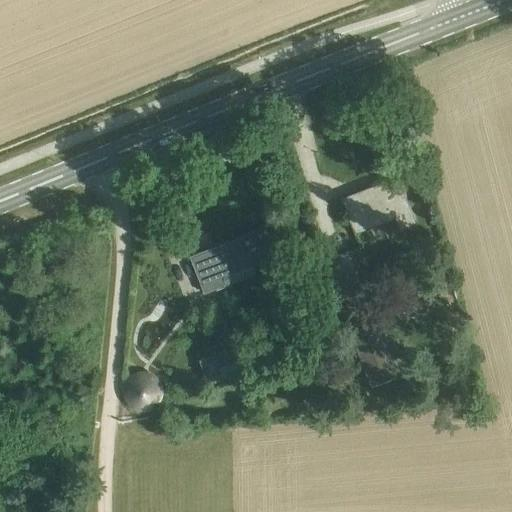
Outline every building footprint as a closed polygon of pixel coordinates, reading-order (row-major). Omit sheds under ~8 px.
[(398,175),(341,197),(352,227),(392,212),(399,231),(417,224),(398,175)] [(193,262),(205,292),(228,283),(224,274),(277,255),(265,226),(241,236),(242,237),(216,246),(216,245),(215,246),(218,255),(211,258),(210,256),(195,262),(194,261),(193,262)] [(362,286),(348,250),(319,261),(334,297),(362,286)] [(397,377),(366,297),(338,308),(371,387),(373,386),(397,377)] [(238,343),(200,358),(209,380),(246,365),(238,343)] [(121,385),(145,411),(166,391),(142,366),(121,385)]
